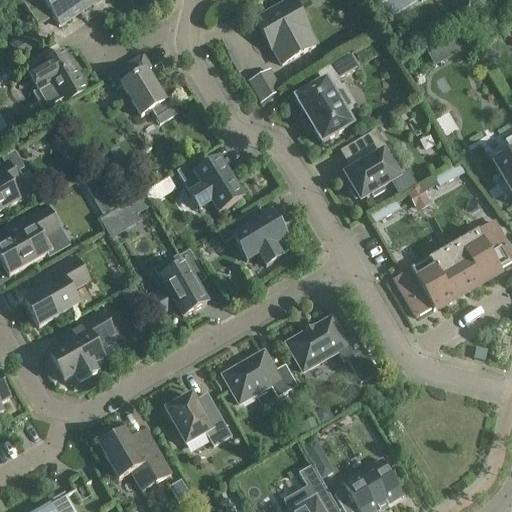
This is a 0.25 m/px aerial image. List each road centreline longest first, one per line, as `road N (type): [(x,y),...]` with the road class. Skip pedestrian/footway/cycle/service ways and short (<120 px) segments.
road 1 (residential): [(349,264),(78,415),(44,407),(0,335)]
road 2 (residential): [(200,2),(187,24),(185,53),(238,135),(278,145),(349,264)]
road 3 (residential): [(349,264),(414,367),(511,392)]
